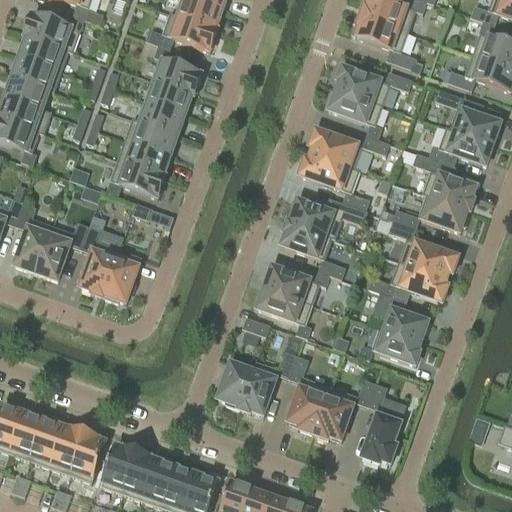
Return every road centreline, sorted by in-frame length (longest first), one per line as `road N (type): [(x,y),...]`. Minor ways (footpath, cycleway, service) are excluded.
road 1 (residential): [(261,0),(144,327),(124,334),(0,290)]
road 2 (residential): [(334,0),(181,433)]
road 3 (residential): [(398,509),(511,189)]
road 4 (residential): [(0,369),(181,433)]
road 5 (residential): [(181,433),(337,487)]
